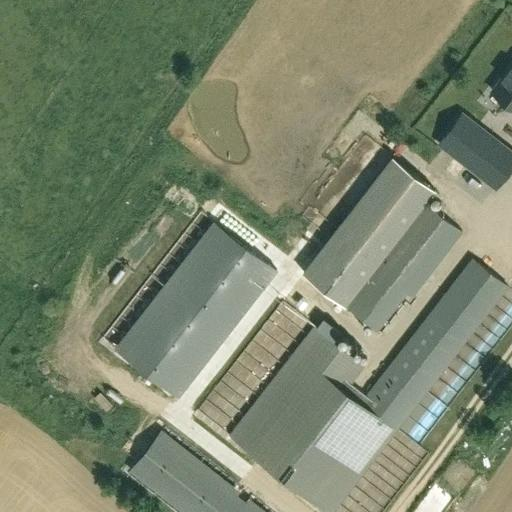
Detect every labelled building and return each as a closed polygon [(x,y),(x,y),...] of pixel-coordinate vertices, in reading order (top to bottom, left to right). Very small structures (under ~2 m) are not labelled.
[(511,65),(492,91),(511,106),(511,65)] [(466,140),(450,128),(439,142),(469,166),(491,137),(477,126),(466,140)] [(452,153),(441,169),(457,181),(469,165),(452,153)] [(461,231),(422,200),(432,188),(393,157),(303,272),(381,333),(461,231)] [(491,182),(474,207),(485,214),(501,189),(491,182)] [(178,395),(277,269),(230,233),(132,359),(178,395)] [(331,511),(507,284),(472,257),(365,397),(349,384),(365,364),(314,325),(229,436),(327,511),(331,511)] [(191,511),(259,511),(158,434),(133,466),(191,511)]
